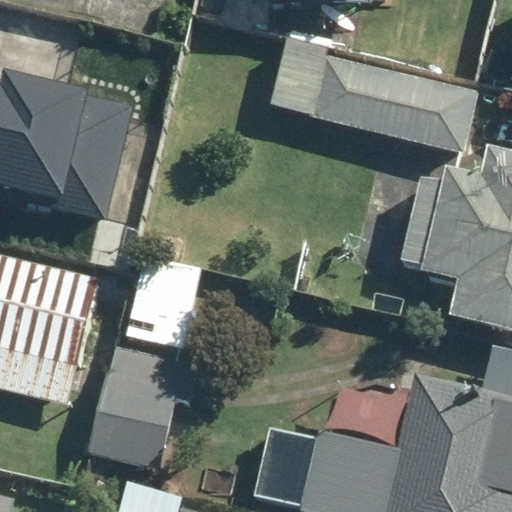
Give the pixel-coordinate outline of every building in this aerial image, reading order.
[(255,0),(255,9),(370,13),(370,0),(255,0)] [(0,6),(0,168),(96,188),(122,60),(68,49),(75,17),(1,2),(0,6)] [(332,57),(313,120),(458,162),(476,100),(332,57)] [(511,337),(511,163),(483,158),(477,188),(437,178),(411,286),(455,296),(450,326),(511,337)] [(0,262),(0,402),(68,420),(101,289),(0,262)] [(140,268),(124,347),(181,359),(198,279),(140,268)] [(181,371),(114,355),(89,465),(156,480),(181,371)] [(412,386),(396,470),(271,435),(252,504),(279,511),(511,511),(511,363),(490,358),(480,399),(412,386)]
